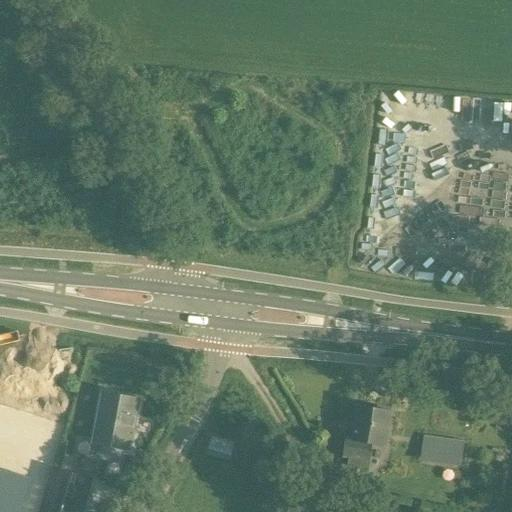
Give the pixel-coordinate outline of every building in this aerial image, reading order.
[(511,102),(503,103),(503,101),(479,102),(479,117),(511,116),(511,102)] [(129,451),(138,400),(101,393),(91,444),(129,451)] [(366,471),(370,443),(385,446),(391,409),(358,404),(352,440),(346,439),(343,459),(348,460),(347,468),(366,471)] [(464,439),(424,433),(420,458),(460,463),(464,439)] [(209,436),(206,453),(229,457),(232,440),(209,436)] [(53,468),(40,511),(82,511),(92,479),(53,468)] [(0,511),(18,511),(29,478),(0,469),(0,511)]
